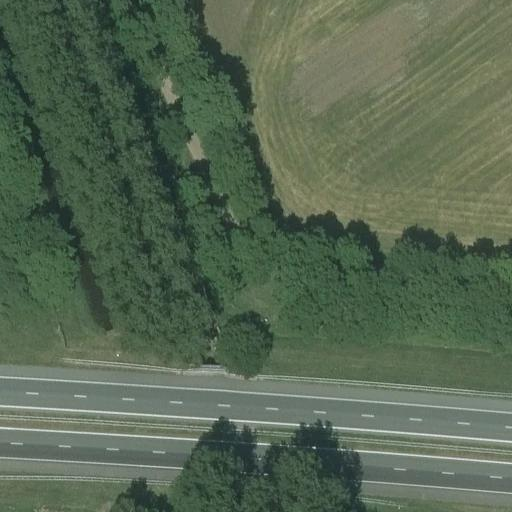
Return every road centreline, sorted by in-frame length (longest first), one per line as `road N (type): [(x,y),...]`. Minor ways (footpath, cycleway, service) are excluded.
road 1 (track): [(511,301),(293,284),(250,258),(128,0)]
road 2 (unclassified): [(267,511),(192,289),(73,0)]
road 3 (motorway): [(511,432),(0,394)]
road 4 (motorway): [(0,446),(511,483)]
